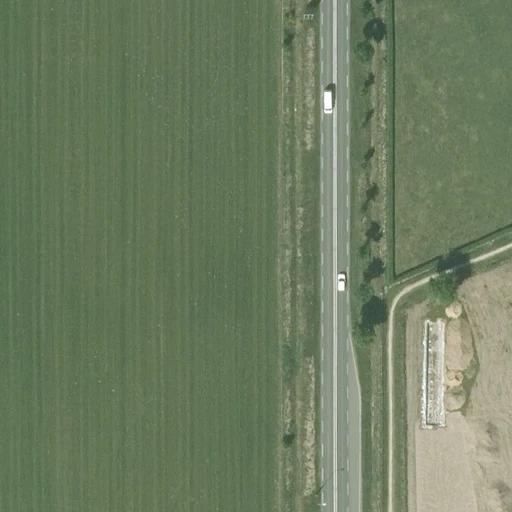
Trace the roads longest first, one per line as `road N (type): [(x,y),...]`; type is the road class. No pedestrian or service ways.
road 1 (primary): [(339,511),(338,0)]
road 2 (track): [(511,249),(386,308),(390,511)]
